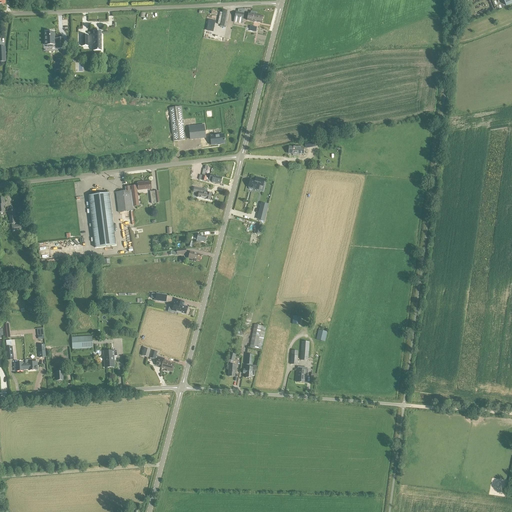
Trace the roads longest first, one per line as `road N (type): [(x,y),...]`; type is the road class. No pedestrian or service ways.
road 1 (unclassified): [(0,14),(281,2)]
road 2 (unclassified): [(0,185),(241,156)]
road 3 (unclassified): [(182,387),(241,156)]
road 4 (unclassified): [(182,387),(403,405)]
road 5 (unclassified): [(0,399),(182,387)]
road 6 (unknown): [(0,474),(162,460)]
road 7 (unclassified): [(241,156),(281,2)]
road 8 (unclassified): [(149,511),(182,387)]
